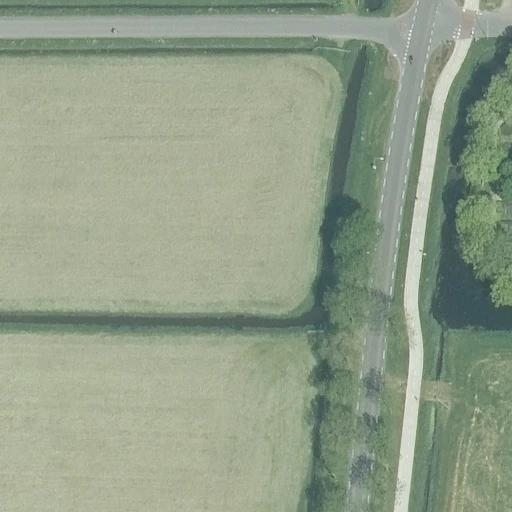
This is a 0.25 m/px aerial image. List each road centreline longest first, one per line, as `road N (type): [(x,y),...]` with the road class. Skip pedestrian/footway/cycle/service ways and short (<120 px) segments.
road 1 (secondary): [(361,511),(420,26)]
road 2 (unclassified): [(420,26),(0,30)]
